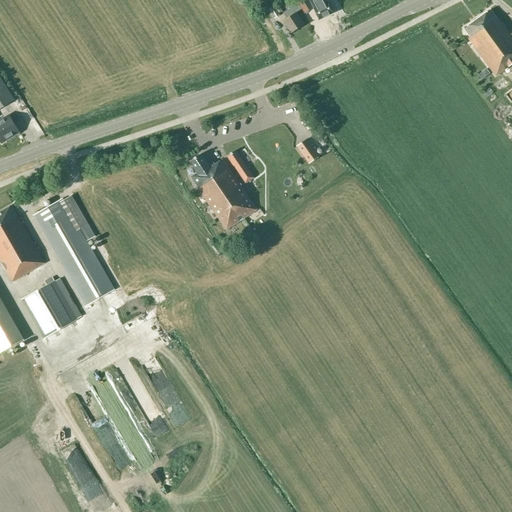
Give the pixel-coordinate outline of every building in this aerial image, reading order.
[(301,9),(296,0),(289,5),(290,7),(283,12),(287,18),(283,21),(291,33),(304,25),(296,12),(301,9)] [(312,0),(316,7),(313,9),(318,20),(334,13),(329,1),(327,2),(326,0),(312,0)] [(281,8),(278,4),(268,10),(274,19),(279,15),(277,11),(281,8)] [(497,19),(490,10),(464,29),(471,38),(469,39),(495,76),(511,63),(511,33),(510,35),(498,18),(497,19)] [(0,108),(14,100),(0,77),(0,108)] [(20,133),(9,114),(0,118),(0,142),(1,144),(20,133)] [(319,156),(307,138),(296,146),(308,164),(319,156)] [(245,183),(252,178),(234,151),(226,156),(245,183)] [(191,177),(196,184),(195,185),(226,230),(256,210),(222,159),(215,164),(213,162),(208,166),(200,154),(189,161),(197,173),(191,177)] [(88,224),(72,194),(63,199),(62,198),(33,215),(85,306),(115,289),(80,229),(88,224)] [(44,263),(23,226),(11,206),(0,212),(0,261),(12,282),(44,263)] [(54,280),(52,277),(41,283),(43,287),(21,299),(43,338),(77,319),(55,280),(54,280)] [(0,351),(23,338),(0,296),(0,351)] [(134,332),(138,339),(155,329),(151,323),(134,332)] [(153,337),(159,348),(170,343),(163,331),(153,337)] [(27,362),(41,355),(35,342),(21,349),(27,362)] [(103,369),(87,377),(100,408),(117,401),(103,369)]
